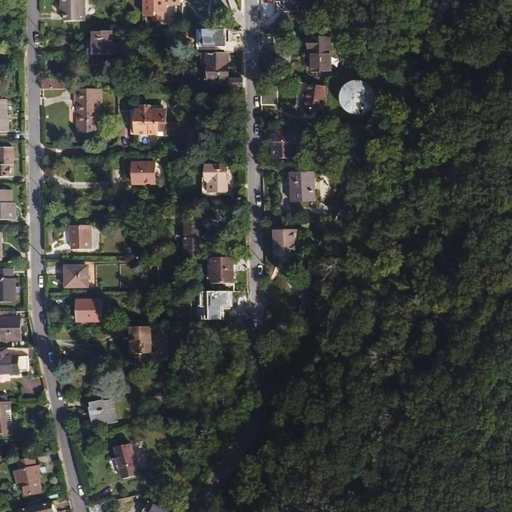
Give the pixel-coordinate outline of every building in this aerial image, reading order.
[(85,21),(84,0),(60,0),(61,6),(64,6),(64,11),(64,21),(85,21)] [(178,4),(178,0),(142,0),(143,17),(152,17),(152,20),(162,21),(163,4),(178,4)] [(306,3),(305,0),(276,0),(276,4),(277,4),(285,3),(285,12),(285,13),(297,13),(297,3),(306,3)] [(285,12),(285,3),(277,4),(277,5),(277,7),(278,8),(279,10),(281,11),(283,12),(285,12)] [(112,55),(112,32),(92,32),(92,41),(93,55),(112,55)] [(311,51),(311,71),(331,71),(331,37),(309,38),(309,51),(311,51)] [(228,81),(227,53),(206,53),(207,81),(228,81)] [(115,61),(115,83),(126,83),(126,61),(115,61)] [(68,89),(67,79),(42,80),(43,90),(68,89)] [(376,98),(376,96),(375,94),(375,92),(374,90),(373,88),(371,86),(370,85),(368,83),(366,82),(364,81),(362,81),(360,81),(357,81),(355,81),(353,81),(351,82),(349,83),(347,85),(346,86),(344,88),(343,90),(342,92),(342,94),(341,96),(341,98),(341,100),(342,102),(342,104),(343,106),(344,108),(346,110),(347,111),(349,113),(351,114),(353,114),(355,115),(357,115),(360,115),(362,115),(364,114),(366,114),(368,113),(370,111),(371,110),(373,108),(374,106),(375,104),(375,102),(376,100),(376,98)] [(276,105),(276,87),(266,87),(266,84),(261,84),(262,93),(262,105),(276,105)] [(303,108),(306,92),(308,92),(309,85),(301,84),(297,107),(303,108)] [(323,112),(327,88),(309,85),(308,92),(306,92),(303,108),(323,112)] [(98,133),(99,104),(101,104),(101,89),(75,89),(75,104),(77,104),(78,133),(98,133)] [(166,124),(166,110),(150,110),(150,107),(140,107),(140,111),(135,111),(135,135),(178,135),(178,124),(166,124)] [(296,159),(295,132),(275,132),(276,159),(296,159)] [(0,178),(14,178),(14,148),(0,148),(0,178)] [(188,157),(188,149),(168,149),(168,157),(188,157)] [(155,163),(133,163),(134,185),(155,185),(155,163)] [(206,165),(206,193),(227,194),(227,165),(206,165)] [(314,201),(313,174),(291,174),(292,184),(295,184),(296,201),(314,201)] [(0,220),(16,221),(16,211),(13,211),(12,204),(13,191),(0,191),(0,220)] [(201,258),(201,238),(199,239),(199,223),(184,223),(185,259),(201,258)] [(91,250),(91,226),(70,227),(70,238),(72,238),(72,242),(72,250),(91,250)] [(275,231),(275,256),(297,256),(297,231),(275,231)] [(233,272),(233,266),(237,266),(237,258),(213,258),(213,283),(233,283),(233,272)] [(88,266),(65,267),(65,288),(88,288),(88,266)] [(15,280),(0,279),(0,302),(16,303),(15,280)] [(101,301),(78,301),(77,322),(101,322),(101,301)] [(0,340),(21,340),(21,319),(17,319),(0,318),(0,340)] [(151,354),(150,327),(131,328),(132,354),(151,354)] [(30,372),(28,357),(20,358),(20,356),(10,357),(9,352),(2,352),(2,354),(0,353),(0,375),(21,374),(21,372),(30,372)] [(113,364),(113,355),(97,355),(97,364),(113,364)] [(91,410),(94,426),(117,422),(112,401),(104,403),(103,402),(91,404),(92,409),(91,410)] [(9,426),(7,411),(12,411),(11,403),(0,402),(0,437),(15,436),(14,425),(9,426)] [(115,448),(122,480),(138,476),(131,444),(115,448)] [(22,484),(25,497),(43,493),(40,479),(44,479),(41,466),(37,467),(35,459),(19,462),(21,471),(16,472),(19,484),(22,484)] [(169,511),(149,502),(144,511),(169,511)] [(103,511),(104,511),(110,510),(108,503),(89,508),(90,511),(103,511)]
